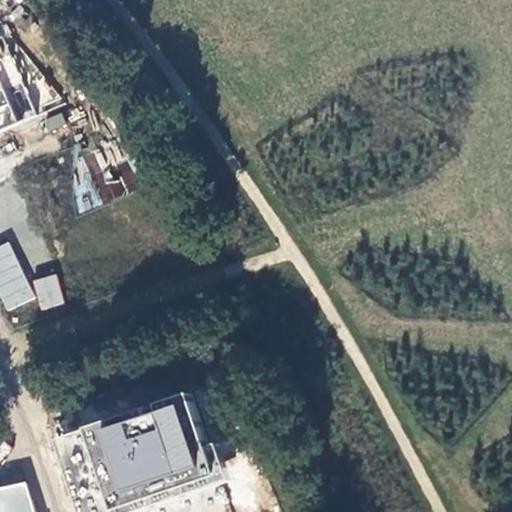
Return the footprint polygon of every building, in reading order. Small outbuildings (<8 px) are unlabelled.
[(0,131),(64,101),(8,36),(0,38),(0,131)] [(65,127),(62,118),(46,126),(49,134),(65,127)] [(127,199),(124,178),(106,182),(100,149),(70,155),(80,208),(127,199)] [(0,244),(0,297),(6,311),(35,298),(10,241),(0,244)] [(42,310),(65,303),(56,273),(32,280),(42,310)] [(77,511),(150,511),(232,484),(221,447),(209,453),(192,397),(56,445),(77,511)] [(0,511),(35,511),(28,486),(0,491),(0,511)]
